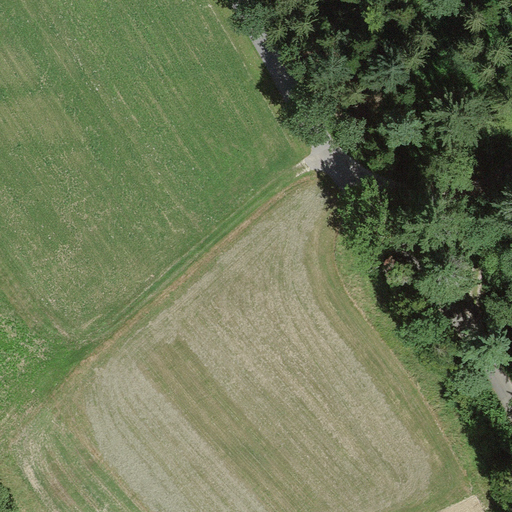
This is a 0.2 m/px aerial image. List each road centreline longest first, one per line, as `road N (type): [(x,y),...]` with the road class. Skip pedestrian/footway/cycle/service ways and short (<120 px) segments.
road 1 (unclassified): [(511,425),(456,319),(326,155),(241,0)]
road 2 (track): [(511,162),(472,190),(439,196),(338,171)]
road 3 (track): [(472,190),(456,319)]
